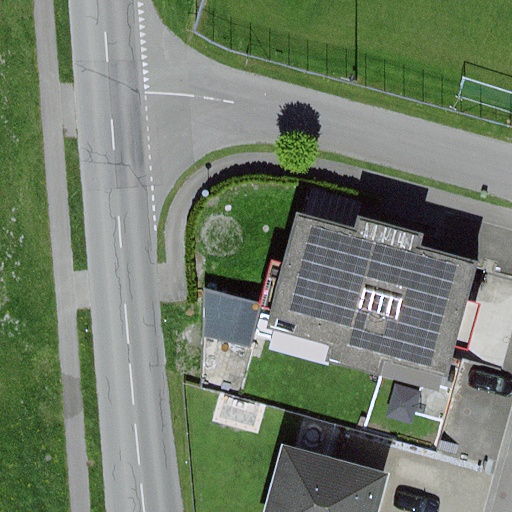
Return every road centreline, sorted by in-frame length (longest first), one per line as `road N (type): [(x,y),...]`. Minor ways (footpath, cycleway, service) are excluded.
road 1 (primary): [(146,511),(110,90)]
road 2 (residential): [(110,90),(258,104),(511,173)]
